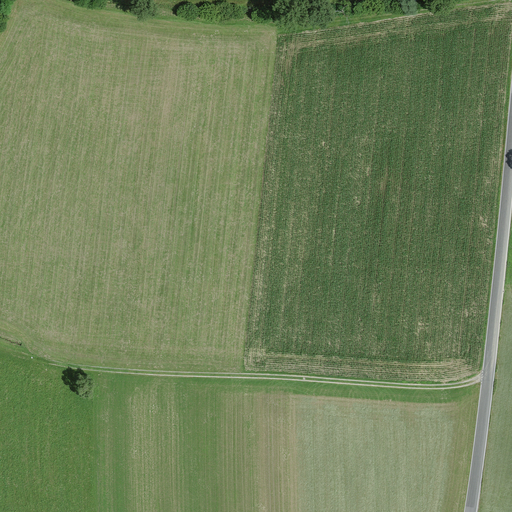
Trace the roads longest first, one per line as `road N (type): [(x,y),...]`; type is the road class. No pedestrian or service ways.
road 1 (track): [(0,349),(155,373),(424,386),(487,375)]
road 2 (unclassified): [(511,134),(469,511)]
road 3 (track): [(364,16),(483,0)]
